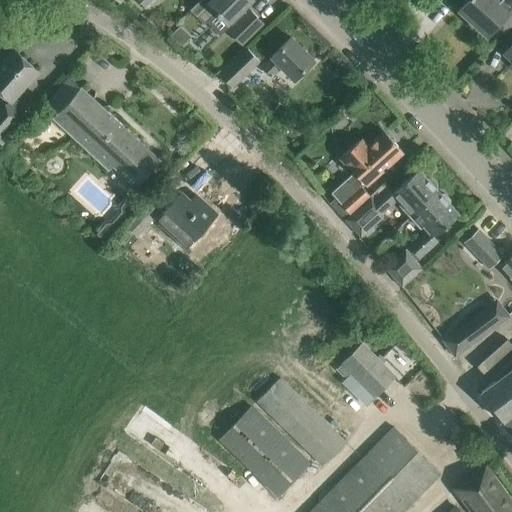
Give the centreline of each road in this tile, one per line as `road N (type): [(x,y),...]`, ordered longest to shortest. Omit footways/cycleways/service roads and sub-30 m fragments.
road 1 (unclassified): [(511,459),(275,160),(84,0)]
road 2 (tertiary): [(511,199),(309,0)]
